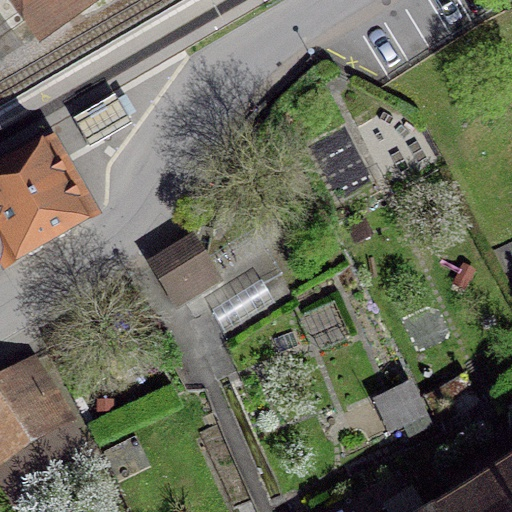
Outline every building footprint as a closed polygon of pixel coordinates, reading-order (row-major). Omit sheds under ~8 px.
[(9,0),(21,16),(35,35),(84,0),(9,0)] [(76,124),(91,149),(128,127),(114,102),(76,124)] [(84,215),(49,156),(14,177),(7,164),(0,168),(0,248),(2,248),(7,256),(9,259),(84,215)] [(178,259),(155,272),(177,313),(220,291),(197,249),(191,253),(178,259)] [(511,249),(500,257),(511,277),(511,249)] [(286,290),(224,324),(235,345),(297,312),(286,290)] [(45,368),(0,391),(0,476),(80,435),(45,368)] [(425,392),(387,406),(403,449),(441,435),(425,392)] [(511,511),(511,472),(448,511),(511,511)]
